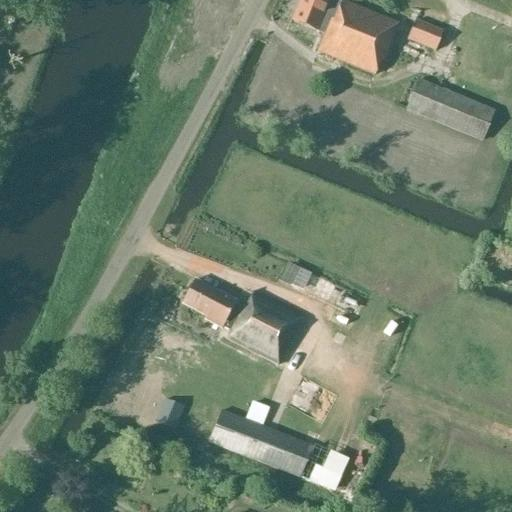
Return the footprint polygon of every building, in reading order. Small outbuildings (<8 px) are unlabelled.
[(397,25),(341,1),(339,5),(327,0),(301,0),(292,23),(314,32),(315,30),(325,34),(317,53),(373,76),(380,60),(384,61),(395,31),(397,25)] [(401,17),(397,25),(395,31),(409,36),(411,31),(415,22),(401,17)] [(443,34),(415,22),(411,31),(409,36),(407,41),(435,52),(443,34)] [(494,113),(417,81),(405,111),(481,143),(494,113)] [(279,282),(292,288),(334,308),(327,323),(350,334),(366,301),(287,264),(279,282)] [(235,303),(193,282),(181,305),(206,317),(204,321),(221,330),(222,328),(231,333),(226,341),(278,367),(301,321),(250,295),(240,315),(231,311),(235,303)] [(388,356),(403,327),(384,317),(369,346),(388,356)] [(155,423),(176,431),(184,409),(175,405),(184,389),(166,379),(154,400),(162,405),(155,423)] [(208,408),(196,438),(209,443),(221,413),(208,408)] [(347,461),(311,447),(222,412),(221,413),(209,443),(209,444),(335,494),(347,461)]
